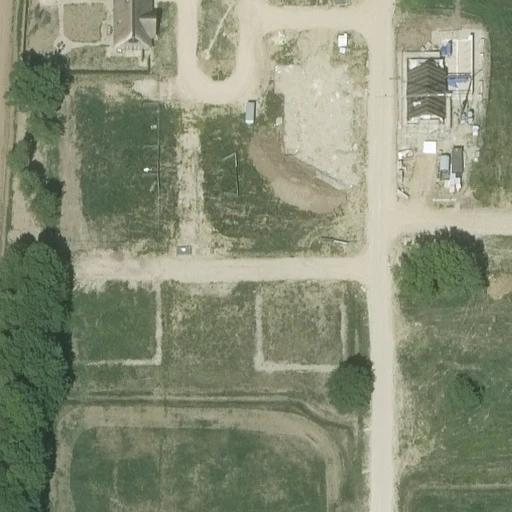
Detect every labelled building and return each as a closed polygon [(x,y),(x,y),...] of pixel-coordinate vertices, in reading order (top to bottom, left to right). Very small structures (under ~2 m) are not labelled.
[(146,8),(114,8),(114,56),(146,56),(146,46),(150,46),(150,27),(146,27),(146,8)] [(416,80),(416,128),(450,128),(450,80),(416,80)] [(504,144),(504,162),(511,161),(511,114),(507,114),(507,96),(490,96),(490,123),(504,123),(504,144)] [(344,199),(344,186),(345,185),(345,154),(306,154),(306,131),(287,131),(287,200),(313,200),(313,199),(344,199)] [(404,298),(404,330),(460,330),(460,298),(440,298),(440,294),(424,294),(424,298),(404,298)] [(511,302),(491,302),(491,340),(511,339),(511,302)] [(148,364),(126,363),(125,410),(147,411),(148,364)] [(511,511),(511,371),(504,371),(503,396),(511,395),(511,479),(441,476),(445,373),(397,371),(390,511),(511,511)] [(335,511),(336,464),(178,461),(176,511),(335,511)]
